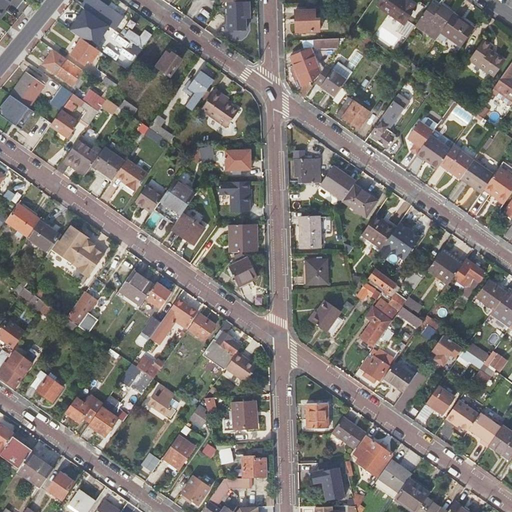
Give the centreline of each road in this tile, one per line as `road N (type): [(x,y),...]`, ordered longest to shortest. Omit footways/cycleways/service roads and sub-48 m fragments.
road 1 (residential): [(0,143),(281,342)]
road 2 (residential): [(275,92),(511,260)]
road 3 (residential): [(281,342),(511,503)]
road 4 (residential): [(281,342),(275,92)]
road 5 (residential): [(0,394),(169,511)]
road 6 (residential): [(285,511),(281,342)]
road 7 (residential): [(142,0),(275,92)]
